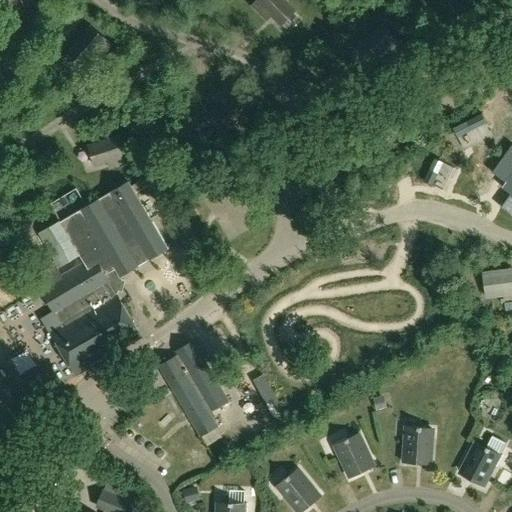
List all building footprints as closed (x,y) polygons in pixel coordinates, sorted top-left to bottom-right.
[(280,26),(295,11),(284,0),(257,0),(251,6),(265,20),(270,16),(280,26)] [(386,59),(400,45),(381,25),(356,48),(371,64),(381,54),(386,59)] [(98,60),(111,45),(90,27),(68,53),(84,67),(93,56),(98,60)] [(230,129),(253,103),(232,85),(219,99),(224,104),(214,114),(230,129)] [(110,169),(129,163),(121,136),(88,146),(95,166),(108,162),(110,169)] [(136,194),(154,183),(150,175),(131,186),(128,181),(39,234),(58,266),(79,254),(84,263),(61,277),(56,267),(44,274),(49,284),(40,289),(56,316),(56,315),(62,326),(51,333),(76,376),(142,337),(117,296),(121,279),(120,277),(168,249),(136,194)] [(209,412),(228,401),(196,346),(179,356),(181,360),(162,371),(200,436),(217,426),(209,412)] [(404,464),(417,465),(417,461),(431,462),(433,431),(421,430),(421,428),(406,427),(404,464)] [(334,445),(350,479),(362,473),(361,469),(373,464),(360,435),(349,440),(348,439),(334,445)] [(476,444),(461,471),(473,478),(471,481),(483,488),(501,455),(487,448),(486,449),(476,444)] [(288,476),(277,486),(297,511),(303,511),(310,506),(308,503),(318,495),(299,471),(290,478),(288,476)] [(105,489),(96,509),(105,511),(126,511),(133,499),(105,489)] [(217,505),(216,511),(244,511),(244,504),(229,503),(229,505),(217,505)]
